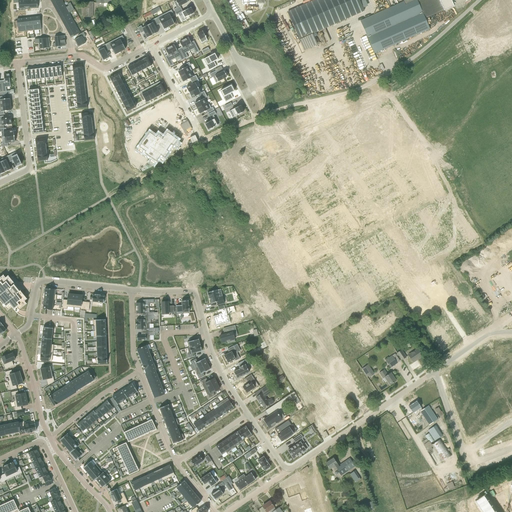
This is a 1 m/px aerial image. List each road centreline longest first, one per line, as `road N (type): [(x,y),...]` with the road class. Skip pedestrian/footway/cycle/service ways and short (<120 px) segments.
road 1 (residential): [(249,121),(393,71),(479,0)]
road 2 (residential): [(286,471),(437,370)]
road 3 (unknown): [(290,0),(274,18),(299,57),(367,12),(370,0)]
road 4 (residential): [(129,290),(37,280),(31,315),(14,334)]
road 5 (residential): [(437,370),(464,452),(511,421)]
road 6 (residential): [(0,182),(29,168),(17,63)]
road 7 (residential): [(26,62),(75,55),(107,69),(150,46)]
